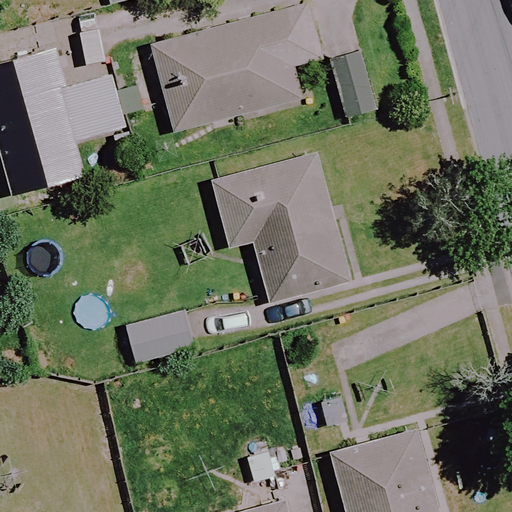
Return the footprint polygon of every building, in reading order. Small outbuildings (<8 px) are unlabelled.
[(319,59),(305,2),(148,41),(172,135),(300,102),(291,66),(319,59)] [(375,111),(360,52),(326,61),(341,119),(375,111)] [(59,91),(50,54),(0,65),(0,162),(8,196),(80,179),(72,142),(122,131),(110,79),(59,91)] [(355,279),(314,152),(209,185),(230,250),(250,243),(269,306),(355,279)] [(190,350),(181,312),(123,324),(133,365),(190,350)] [(437,511),(417,431),(354,447),(329,454),(343,511),(437,511)] [(283,511),(281,503),(244,511),(283,511)]
